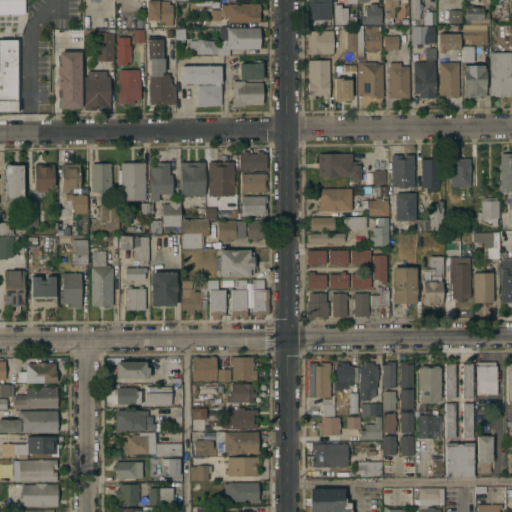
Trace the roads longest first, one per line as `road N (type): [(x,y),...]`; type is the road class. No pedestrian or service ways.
road 1 (residential): [(0,131),(511,125)]
road 2 (residential): [(0,340),(511,336)]
road 3 (residential): [(287,0),(286,511)]
road 4 (residential): [(84,339),(87,511)]
